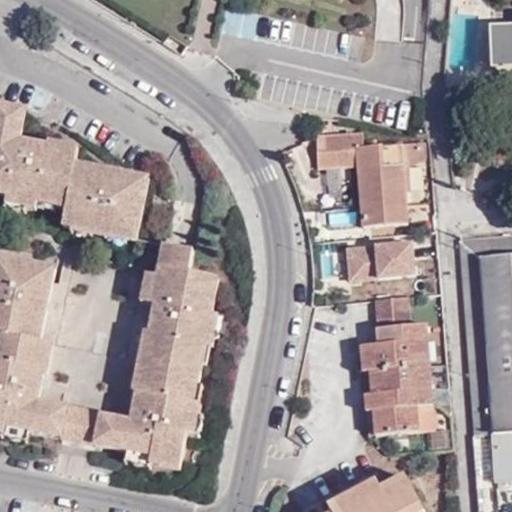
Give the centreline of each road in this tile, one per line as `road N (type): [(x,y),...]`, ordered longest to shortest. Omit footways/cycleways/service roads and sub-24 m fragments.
road 1 (unclassified): [(48,0),(194,89),(239,133),(265,176),(277,216),(279,312),(237,511)]
road 2 (residential): [(0,475),(170,511)]
